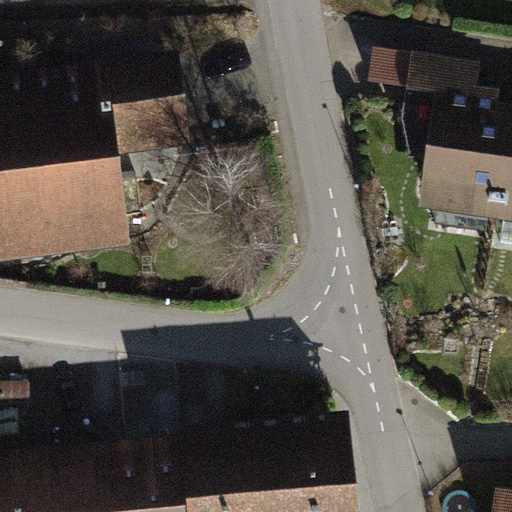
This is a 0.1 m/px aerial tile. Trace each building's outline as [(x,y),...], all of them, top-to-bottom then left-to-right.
[(168,53),(93,63),(107,159),(182,148),(168,53)] [(93,63),(0,77),(0,261),(120,244),(107,159),(93,63)] [(511,99),(436,89),(421,194),(511,207),(511,99)] [(344,511),(333,412),(0,448),(0,511),(344,511)] [(511,511),(511,491),(493,488),(490,511),(511,511)]
